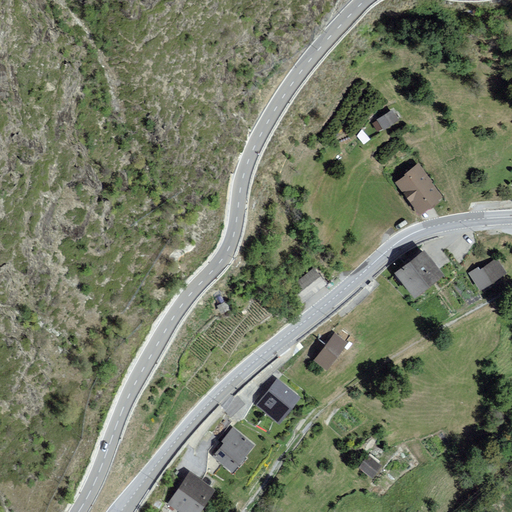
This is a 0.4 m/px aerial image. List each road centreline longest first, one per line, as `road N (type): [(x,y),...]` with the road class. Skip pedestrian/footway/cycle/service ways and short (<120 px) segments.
road 1 (tertiary): [(79,511),(168,324),(229,249),(246,164),(261,133),(300,72),(366,0)]
road 2 (tertiary): [(511,217),(436,225),(396,243),(222,390),(122,511)]
road 3 (track): [(511,286),(377,366),(312,416),(245,511)]
